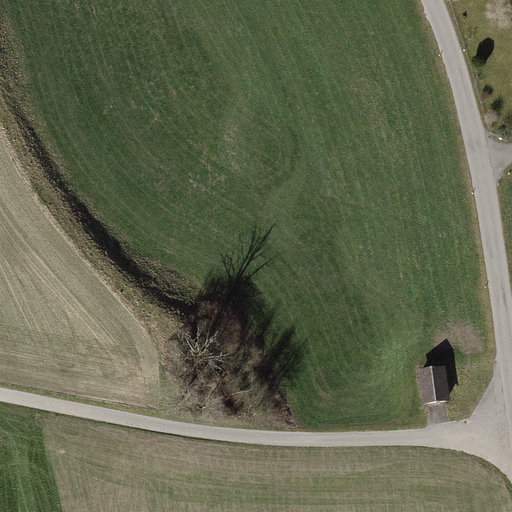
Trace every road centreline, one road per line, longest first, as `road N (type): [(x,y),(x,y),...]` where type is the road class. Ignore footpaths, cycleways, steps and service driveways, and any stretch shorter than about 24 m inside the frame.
road 1 (track): [(511,435),(258,439),(0,396)]
road 2 (residential): [(430,0),(483,169),(511,384)]
